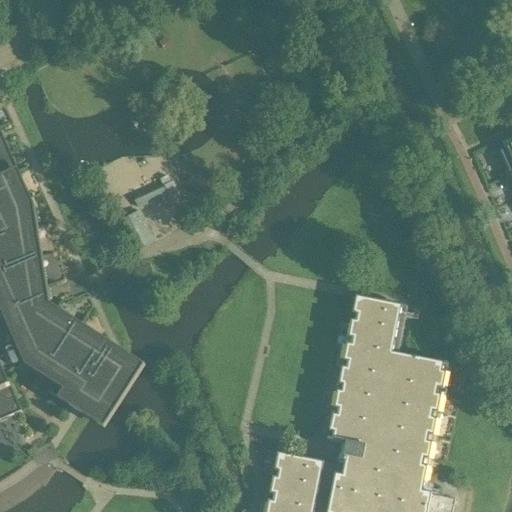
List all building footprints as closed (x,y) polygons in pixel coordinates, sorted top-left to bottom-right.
[(0,311),(26,368),(36,375),(54,387),(49,395),(58,401),(65,406),(97,427),(105,414),(113,419),(138,380),(130,376),(138,363),(105,342),(104,341),(99,349),(89,342),(93,335),(94,335),(80,326),(79,326),(75,333),(64,327),(69,320),(69,319),(55,310),(55,311),(50,318),(41,311),(45,304),(49,303),(50,303),(45,270),(44,270),(42,270),(37,272),(33,262),(41,259),(42,258),(43,258),(40,241),(39,241),(37,241),(33,243),(28,233),(36,229),(37,229),(38,229),(38,227),(37,227),(36,227),(33,229),(28,218),(33,215),(35,215),(36,215),(35,208),(24,185),(23,185),(16,188),(11,178),(19,174),(5,141),(4,141),(0,142),(0,311)] [(511,146),(501,151),(501,153),(506,151),(511,164),(511,170),(509,172),(511,177),(511,146)] [(161,182),(132,196),(139,211),(178,193),(174,184),(164,189),(161,182)] [(131,254),(155,242),(141,214),(117,226),(131,254)] [(452,511),(455,500),(423,494),(426,474),(448,367),(398,357),(407,309),(357,300),(329,442),(342,445),(335,481),(328,511),(452,511)] [(0,419),(8,416),(9,418),(13,416),(13,415),(12,414),(18,411),(13,400),(15,400),(0,365),(0,419)] [(272,481),(266,511),(314,511),(320,481),(324,464),(278,455),(272,481)]
